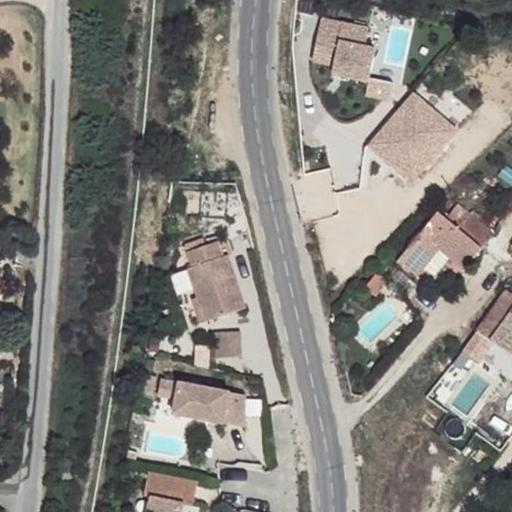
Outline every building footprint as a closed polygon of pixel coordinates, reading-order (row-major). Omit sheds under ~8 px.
[(455,205),(444,222),(448,224),(461,209),(455,205)] [(448,224),(399,282),(412,291),(440,255),(461,273),(492,233),(461,209),(448,224)] [(391,276),(399,282),(448,224),(444,222),(433,215),(391,276)] [(217,253),(188,261),(193,278),(188,279),(196,305),(204,332),(245,320),(229,267),(223,268),(217,253)] [(511,295),(508,291),(475,334),(511,360),(511,295)] [(383,292),(370,311),(373,314),(388,295),(383,292)] [(388,295),(373,314),(380,318),(393,301),(388,295)] [(196,305),(189,308),(197,335),(204,332),(196,305)] [(215,358),(242,358),(242,333),(214,333),(215,358)] [(178,394),(172,426),(246,441),(245,407),(178,394)] [(194,511),(200,489),(151,480),(146,503),(153,504),(151,511),(187,511),(190,511),(194,511)]
